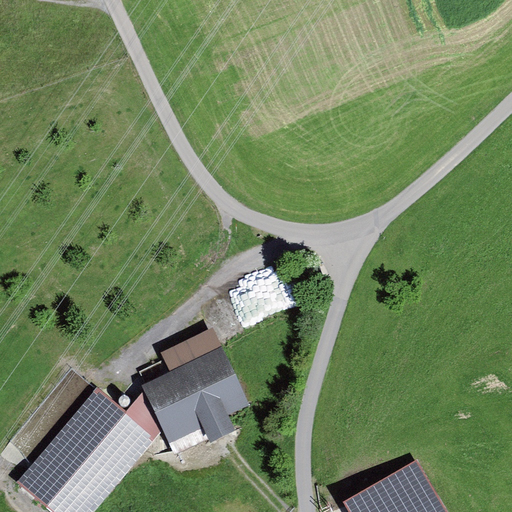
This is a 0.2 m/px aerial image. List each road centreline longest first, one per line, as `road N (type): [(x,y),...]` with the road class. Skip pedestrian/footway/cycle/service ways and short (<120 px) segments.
road 1 (unclassified): [(112,0),(198,171),(249,217),(359,251)]
road 2 (unclassified): [(309,511),(303,458),(315,377),(359,251)]
road 3 (unclassified): [(359,251),(511,103)]
